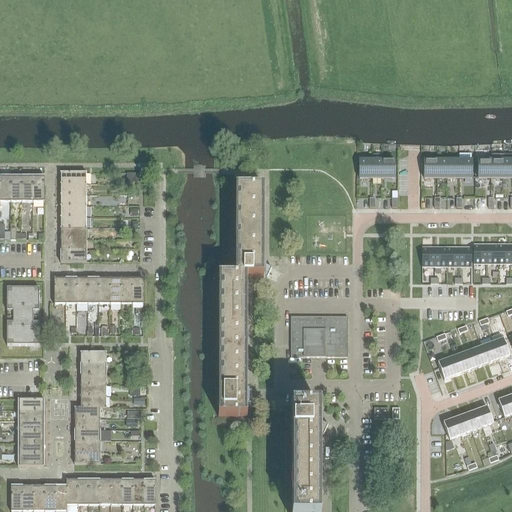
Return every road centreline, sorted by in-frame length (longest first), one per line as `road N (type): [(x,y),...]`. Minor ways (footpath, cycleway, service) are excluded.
road 1 (residential): [(355,511),(355,272)]
road 2 (residential): [(511,217),(357,218),(355,272)]
road 3 (residential): [(425,511),(429,415),(511,379)]
